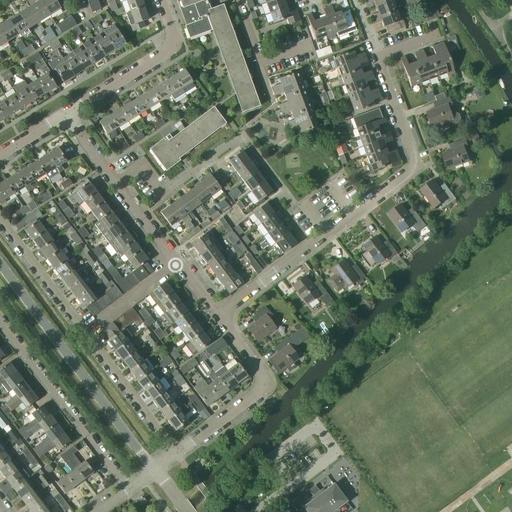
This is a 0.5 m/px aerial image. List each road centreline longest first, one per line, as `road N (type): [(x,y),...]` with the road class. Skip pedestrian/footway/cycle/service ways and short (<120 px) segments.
road 1 (residential): [(217,314),(416,166),(375,58)]
road 2 (unclassified): [(153,471),(0,267)]
road 3 (residential): [(129,490),(0,319)]
road 4 (residential): [(176,452),(268,382),(217,314)]
road 5 (residential): [(176,264),(65,114)]
road 6 (unclassified): [(65,114),(165,53),(171,30),(160,0)]
road 7 (residential): [(176,452),(83,334)]
road 8 (residential): [(83,334),(0,219)]
